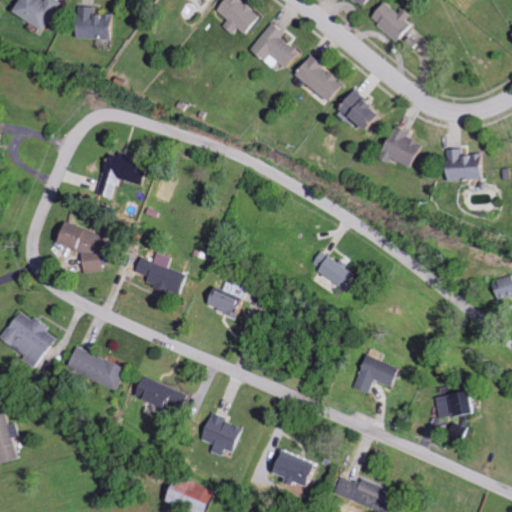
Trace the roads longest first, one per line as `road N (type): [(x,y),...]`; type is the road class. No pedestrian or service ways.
road 1 (residential): [(511,343),(349,221),(245,161),(111,119),(76,142),(34,240),(45,281),(121,325),(429,457)]
road 2 (residential): [(511,95),(468,112),(438,108),(301,0)]
